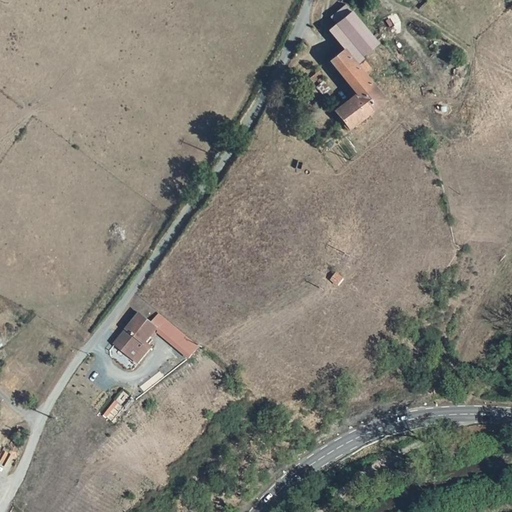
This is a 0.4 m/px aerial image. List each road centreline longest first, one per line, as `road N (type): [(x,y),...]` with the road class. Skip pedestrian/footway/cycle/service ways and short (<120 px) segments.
road 1 (unclassified): [(308,0),(218,170),(58,387),(0,511)]
road 2 (primary): [(511,416),(399,420),(313,461),(259,511)]
road 3 (track): [(320,511),(471,413)]
